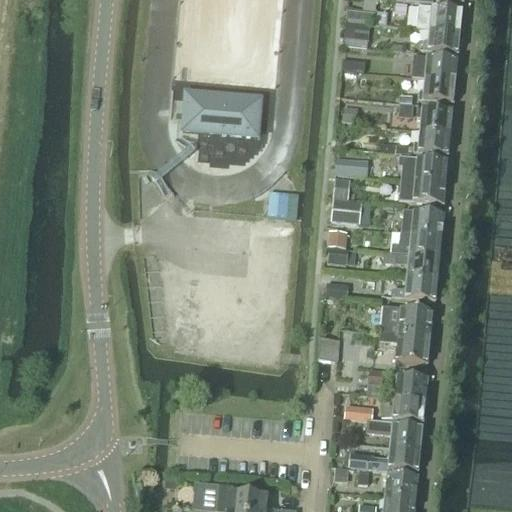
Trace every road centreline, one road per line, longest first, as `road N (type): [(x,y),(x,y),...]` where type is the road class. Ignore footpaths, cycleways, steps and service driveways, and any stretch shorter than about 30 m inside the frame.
road 1 (residential): [(417,511),(469,0)]
road 2 (tertiary): [(106,466),(89,222),(108,0)]
